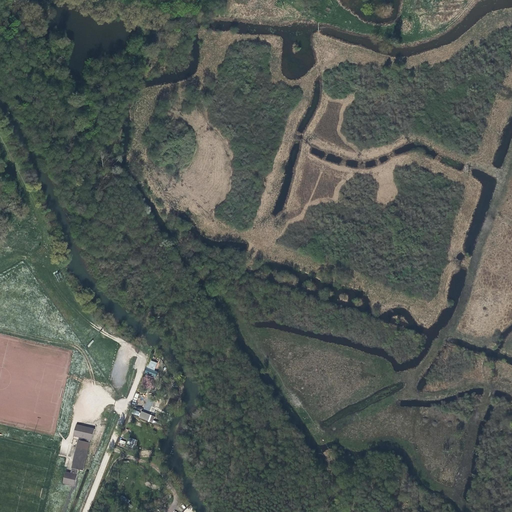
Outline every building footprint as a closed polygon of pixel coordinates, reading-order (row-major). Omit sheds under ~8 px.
[(156,377),(157,372),(154,371),(157,362),(149,360),(145,374),(156,377)] [(138,417),(152,423),(155,416),(141,411),(138,417)] [(92,439),(94,427),(75,425),(73,437),(92,439)] [(134,448),(135,439),(128,438),(126,446),(134,448)] [(80,474),(88,446),(77,443),(69,471),(80,474)]
